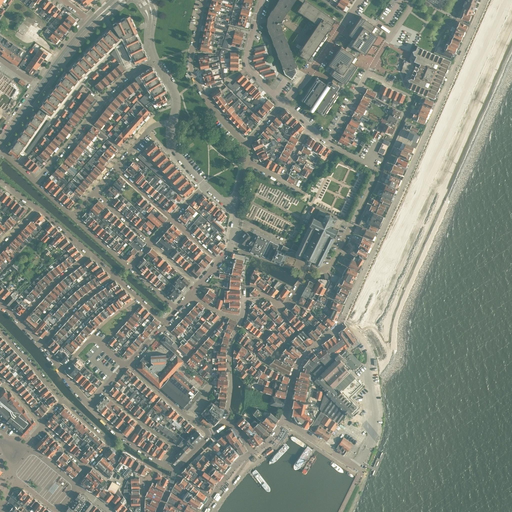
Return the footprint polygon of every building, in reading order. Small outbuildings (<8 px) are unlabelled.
[(43,0),(37,9),(35,11),(37,12),(39,10),(41,8),(41,7),(42,6),(45,8),(51,1),(48,0),(43,0)] [(267,24),(266,24),(283,68),(282,68),(284,73),(291,77),(294,73),(296,70),(294,66),(296,65),(296,64),(295,61),(294,61),(291,51),(290,49),(286,39),(285,37),(285,36),(281,27),(281,26),(281,24),(280,24),(280,23),(281,23),(283,23),(283,21),(280,21),(280,20),(281,19),(283,18),(282,17),(285,13),(288,9),(289,8),(290,7),(290,6),(292,2),(293,2),(293,1),(293,0),(277,0),(267,16),(267,17),(268,17),(267,24)] [(301,0),(302,1),(296,9),(317,23),(316,24),(308,35),(301,46),(300,48),(301,49),(299,53),(309,60),(326,34),(325,33),(328,29),(330,26),(331,23),(335,19),(307,0),(301,0)] [(333,0),(337,2),(335,5),(342,10),(345,5),(339,0),(338,0),(333,0)] [(466,0),(464,6),(465,6),(472,9),(473,6),(474,6),(475,4),(474,4),(466,0)] [(51,1),(45,8),(50,12),(55,5),(51,1)] [(210,1),(208,7),(218,9),(219,7),(220,6),(230,9),(231,7),(220,4),(210,1)] [(47,16),(45,18),(47,20),(49,18),(51,15),(52,14),(55,16),(60,9),(55,5),(50,12),(47,16)] [(465,6),(460,17),(467,20),(472,9),(465,6)] [(208,7),(207,13),(215,15),(215,14),(217,15),(218,9),(208,7)] [(60,11),(58,13),(61,16),(65,19),(71,25),(75,20),(68,14),(67,12),(64,15),(60,11)] [(207,13),(206,19),(214,21),(216,21),(227,24),(228,21),(217,18),(216,18),(217,15),(215,15),(207,13)] [(8,150),(8,151),(22,160),(28,153),(33,145),(39,137),(44,129),(50,121),(53,117),(80,82),(116,47),(115,45),(118,44),(121,43),(130,62),(131,64),(147,57),(135,32),(137,31),(129,14),(116,23),(115,23),(111,27),(69,68),(69,69),(68,69),(66,72),(65,72),(63,75),(63,76),(60,79),(60,80),(58,82),(57,83),(56,85),(55,85),(53,88),(53,89),(52,89),(50,92),(49,93),(47,96),(46,97),(44,100),(43,102),(42,102),(40,105),(39,106),(38,108),(8,150)] [(340,45),(324,69),(333,76),(331,79),(330,79),(330,80),(335,84),(336,83),(339,79),(344,83),(356,64),(352,62),(359,52),(357,52),(359,50),(364,53),(377,33),(381,29),(374,24),(360,15),(351,29),(348,33),(352,36),(344,47),(340,45)] [(232,17),(231,19),(235,21),(236,21),(235,25),(243,27),(244,26),(246,20),(238,18),(232,17)] [(54,18),(51,21),(53,23),(54,22),(58,25),(56,28),(63,33),(67,29),(61,24),(60,23),(56,19),(54,18)] [(65,19),(61,24),(67,29),(71,25),(65,19)] [(206,19),(204,25),(212,27),(215,27),(225,29),(226,27),(216,24),(216,21),(214,21),(206,19)] [(457,20),(455,22),(457,23),(456,26),(464,30),(467,24),(465,24),(458,21),(457,20)] [(50,22),(48,25),(51,28),(52,27),(54,30),(52,32),(59,38),(63,33),(56,28),(50,22)] [(204,25),(203,30),(211,32),(213,33),(223,35),(224,32),(214,30),(215,27),(212,27),(204,25)] [(228,25),(225,35),(227,35),(241,39),(243,31),(240,31),(240,28),(228,25)] [(452,25),(450,29),(454,31),(461,35),(464,30),(456,26),(452,25)] [(47,27),(43,31),(45,32),(46,31),(50,34),(48,37),(55,43),(59,38),(52,32),(48,28),(47,27)] [(203,30),(202,36),(210,38),(213,39),(214,36),(212,36),(213,33),(211,32),(203,30)] [(449,34),(448,36),(459,41),(461,35),(454,31),(452,35),(449,34)] [(225,35),(221,46),(227,47),(228,44),(226,44),(228,38),(230,39),(230,38),(232,38),(232,39),(231,44),(239,46),(239,45),(240,45),(241,43),(241,42),(240,42),(241,39),(227,35),(225,35)] [(202,36),(201,42),(208,44),(209,44),(212,44),(213,39),(210,38),(202,36)] [(447,40),(446,42),(447,43),(455,46),(456,47),(459,41),(448,36),(447,40)] [(201,42),(199,48),(207,50),(211,51),(212,48),(208,47),(208,44),(201,42)] [(5,47),(1,54),(6,58),(15,45),(12,43),(10,46),(7,46),(6,46),(5,47)] [(445,48),(444,49),(452,52),(453,52),(455,46),(447,43),(445,48)] [(255,49),(253,49),(254,53),(261,51),(265,51),(263,44),(254,47),(255,49)] [(15,45),(6,58),(11,61),(16,54),(15,54),(16,53),(15,52),(15,50),(17,46),(15,45)] [(404,62),(400,70),(410,74),(405,85),(406,86),(417,90),(433,98),(450,60),(434,53),(433,52),(430,51),(416,45),(415,49),(412,50),(413,53),(411,56),(408,57),(409,60),(409,62),(405,60),(404,62)] [(441,46),(439,49),(443,51),(442,54),(450,57),(452,52),(444,49),(445,48),(441,46)] [(40,47),(36,52),(44,58),(48,52),(40,47)] [(16,54),(11,61),(16,65),(21,57),(19,53),(22,49),(20,48),(16,53),(15,54),(16,54)] [(114,48),(110,52),(113,55),(115,58),(118,61),(120,61),(114,48)] [(221,48),(219,53),(219,57),(220,57),(223,57),(223,52),(227,53),(227,49),(221,48)] [(253,56),(252,56),(253,60),(255,60),(255,61),(262,59),(261,58),(263,57),(262,54),(261,51),(254,53),(252,53),(253,56)] [(36,52),(32,57),(40,63),(44,58),(36,52)] [(197,54),(197,59),(198,59),(199,61),(208,60),(218,58),(217,55),(208,57),(208,53),(202,54),(201,53),(197,54)] [(32,57),(29,63),(36,68),(40,63),(32,57)] [(21,61),(19,64),(21,65),(23,62),(26,65),(26,66),(25,68),(29,71),(29,72),(32,75),(33,75),(35,72),(35,71),(36,68),(29,63),(25,60),(22,58),(21,61)] [(255,62),(253,62),(255,66),(256,66),(256,68),(258,68),(265,66),(265,65),(265,63),(264,59),(262,60),(262,59),(255,61),(255,62)] [(117,65),(114,67),(119,73),(124,69),(119,63),(118,61),(116,63),(117,65)] [(201,73),(200,73),(202,77),(203,76),(203,78),(213,75),(211,70),(214,70),(213,69),(220,67),(219,63),(215,65),(212,66),(208,66),(204,68),(205,71),(201,72),(201,73)] [(265,66),(258,68),(259,71),(261,71),(261,73),(263,72),(270,71),(270,70),(270,68),(269,64),(268,64),(265,65),(265,66)] [(151,66),(139,73),(142,78),(144,77),(144,78),(143,79),(146,84),(147,83),(148,84),(147,85),(150,90),(151,89),(152,91),(153,92),(152,93),(154,98),(155,98),(163,93),(166,91),(166,90),(164,87),(163,86),(162,87),(161,85),(160,84),(161,83),(161,82),(160,79),(159,79),(159,78),(157,79),(157,78),(158,77),(157,76),(157,75),(156,73),(155,73),(155,72),(154,73),(153,71),(154,71),(153,70),(154,69),(152,67),(151,66)] [(114,67),(109,72),(114,77),(119,73),(114,67)] [(270,71),(263,72),(264,76),(266,76),(266,78),(275,75),(274,69),(273,69),(270,70),(270,71)] [(236,79),(231,84),(234,86),(244,76),(240,71),(235,77),(236,79)] [(109,72),(104,76),(109,81),(114,77),(109,72)] [(204,80),(203,80),(204,84),(205,84),(209,83),(210,86),(222,82),(222,78),(217,80),(217,79),(214,80),(213,75),(203,78),(204,80)] [(104,76),(99,80),(104,86),(109,81),(104,76)] [(244,76),(234,86),(235,88),(236,88),(241,83),(243,85),(248,80),(244,76)] [(304,98),(303,100),(311,105),(309,108),(309,109),(310,110),(311,111),(312,111),(313,110),(314,108),(322,113),(324,111),(325,111),(329,105),(328,104),(331,100),(332,101),(337,94),(336,93),(337,91),(338,90),(338,91),(339,90),(340,88),(341,87),(335,84),(330,80),(328,81),(326,83),(318,78),(316,80),(315,79),(310,86),(312,87),(309,91),(308,90),(303,97),(304,98)] [(135,79),(129,83),(134,90),(139,85),(135,79)] [(99,80),(94,84),(99,90),(104,86),(99,80)] [(248,80),(243,85),(247,89),(252,84),(248,80)] [(11,81),(0,96),(0,119),(22,89),(11,81)] [(129,83),(124,87),(129,94),(134,90),(129,83)] [(242,94),(244,96),(246,94),(249,91),(250,93),(251,93),(256,88),(252,84),(247,89),(242,94)] [(382,84),(379,92),(382,93),(381,96),(383,97),(388,86),(382,84)] [(212,91),(210,93),(214,98),(220,93),(222,92),(222,91),(225,89),(225,90),(228,88),(225,85),(223,87),(221,89),(219,86),(216,89),(215,87),(210,90),(212,91)] [(388,86),(383,97),(385,98),(387,95),(390,96),(393,89),(388,86)] [(124,87),(119,92),(125,98),(127,96),(128,98),(129,97),(131,96),(129,94),(124,87)] [(250,93),(248,95),(250,98),(253,95),(255,97),(260,92),(260,91),(258,89),(256,88),(251,93),(250,93)] [(363,93),(372,98),(375,93),(366,88),(365,88),(364,90),(365,91),(363,93)] [(393,89),(390,96),(393,98),(392,101),(394,102),(399,91),(393,89)] [(399,91),(394,102),(396,103),(398,100),(401,101),(405,94),(399,91)] [(119,92),(114,97),(120,102),(124,98),(125,98),(119,92)] [(220,93),(214,98),(215,99),(214,100),(216,102),(217,102),(223,97),(224,97),(222,95),(224,94),(222,92),(220,93)] [(88,93),(84,98),(91,103),(94,98),(88,93)] [(144,93),(139,99),(144,104),(151,100),(144,93)] [(151,100),(144,104),(147,106),(155,101),(157,105),(160,103),(162,103),(165,101),(166,100),(166,99),(163,93),(155,98),(154,98),(153,98),(151,100)] [(361,95),(360,98),(360,99),(367,103),(369,99),(372,101),(373,98),(363,93),(363,94),(362,95),(361,95)] [(217,102),(217,103),(218,105),(219,105),(220,106),(226,102),(227,101),(230,98),(232,97),(230,95),(226,98),(225,96),(224,97),(223,97),(217,102)] [(420,95),(418,102),(420,103),(429,107),(430,107),(433,101),(424,97),(420,95)] [(114,97),(110,102),(116,107),(120,102),(114,97)] [(84,98),(81,102),(87,108),(91,103),(84,98)] [(229,105),(223,110),(224,112),(226,115),(227,114),(234,108),(232,106),(237,101),(239,99),(238,98),(231,104),(229,105)] [(267,98),(262,103),(263,103),(268,108),(273,104),(267,98)] [(360,99),(357,104),(365,108),(367,110),(369,107),(365,105),(367,103),(360,99)] [(81,102),(77,107),(83,112),(85,110),(87,108),(81,102)] [(110,102),(105,107),(112,112),(116,107),(110,102)] [(226,102),(220,106),(221,108),(221,109),(222,110),(223,110),(229,105),(226,102)] [(255,108),(255,109),(255,110),(256,111),(255,112),(261,117),(268,108),(263,103),(262,105),(259,107),(258,106),(257,106),(256,107),(255,108)] [(418,108),(427,112),(429,107),(420,103),(418,108)] [(357,104),(354,110),(368,117),(368,116),(368,115),(367,115),(366,115),(362,113),(363,112),(364,109),(365,108),(357,104)] [(132,105),(130,108),(143,119),(145,117),(147,115),(147,114),(149,111),(143,106),(140,109),(138,110),(132,105)] [(234,108),(227,114),(228,116),(228,117),(229,118),(230,118),(236,113),(234,111),(235,110),(238,107),(236,105),(234,108)] [(389,108),(388,110),(391,111),(391,112),(393,112),(392,114),(398,117),(399,114),(398,114),(400,110),(392,106),(391,108),(389,108)] [(77,107),(73,112),(80,117),(83,112),(77,107)] [(105,107),(102,112),(108,117),(112,112),(105,107)] [(247,107),(245,109),(249,112),(249,114),(248,115),(256,122),(259,118),(252,111),(247,107)] [(284,107),(278,114),(280,116),(279,118),(280,119),(281,120),(283,118),(289,112),(284,107)] [(417,107),(414,113),(425,118),(427,112),(418,108),(417,107)] [(130,108),(128,109),(131,111),(130,111),(135,115),(133,118),(139,123),(143,119),(130,108)] [(71,110),(67,115),(70,117),(76,122),(80,117),(73,112),(71,110)] [(236,113),(230,118),(234,122),(244,111),(243,110),(239,113),(237,112),(236,113)] [(354,110),(351,115),(356,118),(360,120),(362,121),(364,118),(367,120),(368,117),(354,110)] [(244,111),(234,122),(235,124),(235,125),(236,126),(237,126),(243,120),(241,118),(246,113),(244,111)] [(98,117),(97,117),(104,122),(105,121),(108,117),(102,112),(98,117)] [(289,112),(283,118),(285,121),(283,123),(285,125),(293,116),(289,112)] [(411,117),(420,121),(423,122),(425,118),(414,113),(413,112),(411,116),(411,117)] [(384,116),(383,118),(386,119),(394,123),(396,119),(394,118),(395,116),(389,113),(387,118),(384,116)] [(243,120),(237,126),(241,130),(247,124),(249,121),(251,119),(247,116),(246,117),(248,119),(245,123),(243,120)] [(273,119),(272,120),(274,122),(278,125),(280,126),(283,123),(281,122),(279,120),(276,116),(273,119)] [(70,117),(66,121),(72,127),(76,122),(70,117)] [(97,117),(94,123),(99,127),(104,122),(97,117)] [(285,129),(284,130),(287,132),(287,131),(287,129),(287,127),(288,127),(290,124),(292,126),(298,120),(294,117),(288,122),(285,125),(285,129)] [(351,117),(347,122),(352,125),(356,127),(360,128),(361,128),(362,127),(362,126),(362,125),(358,123),(360,120),(356,118),(355,119),(351,117)] [(133,118),(129,122),(135,128),(139,123),(133,118)] [(125,119),(123,121),(127,124),(127,125),(125,127),(131,132),(135,128),(129,122),(125,119)] [(383,125),(381,129),(383,130),(383,131),(385,133),(386,132),(387,132),(387,131),(391,133),(393,128),(394,126),(391,124),(392,123),(386,120),(385,121),(383,125)] [(66,121),(62,126),(69,131),(71,128),(72,127),(66,121)] [(247,124),(241,130),(243,131),(242,132),(244,133),(245,133),(250,128),(248,126),(251,123),(249,121),(247,124)] [(272,121),(268,124),(274,130),(275,131),(276,129),(275,128),(277,126),(272,121)] [(293,127),(289,131),(291,133),(296,136),(298,137),(300,133),(299,132),(302,130),(301,129),(304,126),(298,121),(293,127)] [(405,121),(404,123),(406,124),(405,126),(409,128),(417,132),(418,128),(418,127),(411,124),(411,123),(405,121)] [(347,123),(344,128),(352,133),(354,129),(356,131),(360,133),(361,130),(356,127),(352,125),(352,126),(347,123)] [(92,125),(88,129),(95,135),(97,132),(104,139),(106,136),(104,134),(99,130),(92,125)] [(115,125),(112,128),(118,133),(117,135),(118,135),(114,139),(120,145),(127,136),(121,131),(117,127),(115,125)] [(267,125),(264,129),(269,134),(271,133),(276,138),(278,136),(276,133),(273,131),(267,125)] [(62,126),(59,131),(65,136),(69,131),(62,126)] [(125,127),(121,131),(127,136),(131,132),(125,127)] [(342,131),(341,133),(353,140),(356,135),(344,128),(343,130),(343,129),(342,131)] [(88,129),(84,134),(91,139),(95,135),(88,129)] [(409,130),(406,137),(413,140),(415,141),(418,134),(416,134),(409,130)] [(58,131),(55,135),(61,141),(61,140),(65,136),(59,131),(58,131)] [(84,134),(81,139),(87,144),(91,139),(84,134)] [(289,136),(288,139),(295,143),(297,138),(295,137),(290,134),(289,136)] [(307,138),(305,142),(308,144),(307,147),(310,149),(312,146),(315,139),(314,138),(308,134),(306,138),(307,138)] [(341,134),(338,139),(346,144),(348,141),(354,144),(355,142),(355,141),(341,134)] [(55,135),(51,140),(57,145),(61,141),(55,135)] [(280,138),(279,140),(282,141),(283,141),(286,143),(284,145),(291,149),(294,144),(287,140),(288,139),(282,136),(280,138)] [(255,141),(251,143),(254,149),(266,143),(263,138),(261,139),(260,138),(260,139),(259,137),(258,138),(257,138),(256,139),(254,140),(255,141)] [(81,139),(77,143),(84,149),(86,150),(91,154),(92,152),(90,151),(88,149),(88,148),(85,146),(87,144),(81,139)] [(107,139),(105,141),(109,145),(107,147),(113,152),(117,148),(111,143),(107,140),(107,139)] [(272,142),(268,143),(270,148),(277,144),(278,142),(274,139),(273,139),(275,143),(273,144),(272,142)] [(51,140),(47,144),(53,150),(57,145),(51,140)] [(149,143),(144,148),(144,149),(154,160),(164,151),(160,148),(161,148),(160,146),(158,145),(157,143),(153,140),(152,141),(151,141),(149,142),(149,143)] [(317,152),(312,160),(315,162),(320,156),(321,153),(326,146),(320,142),(319,143),(317,141),(313,147),(312,149),(317,152)] [(404,142),(401,148),(410,152),(413,146),(410,145),(405,142),(404,142)] [(45,146),(43,149),(49,154),(53,150),(47,144),(45,143),(43,144),(45,146)] [(75,146),(74,148),(80,153),(82,150),(85,152),(88,154),(89,156),(91,154),(86,150),(84,149),(77,143),(75,146)] [(103,143),(101,145),(105,149),(104,151),(109,156),(113,152),(107,147),(103,143)] [(270,148),(257,154),(258,156),(258,157),(259,159),(260,159),(260,160),(268,156),(266,153),(270,151),(272,154),(272,153),(275,148),(277,145),(277,144),(270,148)] [(262,146),(255,150),(257,154),(266,149),(264,145),(262,146)] [(301,153),(300,155),(305,158),(306,156),(308,154),(310,149),(306,147),(303,145),(301,150),(305,152),(304,155),(301,153)] [(380,145),(377,151),(383,153),(386,148),(380,145)] [(284,146),(281,151),(288,154),(291,150),(284,146)] [(321,153),(320,156),(324,158),(326,156),(327,157),(332,150),(330,149),(326,146),(322,152),(321,153)] [(99,147),(98,149),(102,153),(100,155),(106,160),(109,156),(104,151),(99,147)] [(74,148),(70,153),(76,158),(77,158),(81,154),(80,153),(74,148)] [(43,149),(39,153),(45,159),(49,154),(43,149)] [(401,149),(398,155),(407,159),(409,154),(407,153),(408,152),(407,152),(401,149)] [(95,151),(92,155),(94,157),(96,155),(98,157),(96,159),(102,164),(106,160),(100,155),(99,153),(96,151),(95,151)] [(164,151),(154,160),(164,172),(174,163),(171,159),(170,158),(168,156),(167,155),(164,151)] [(281,152),(278,156),(280,157),(285,160),(288,155),(281,152)] [(70,153),(66,157),(72,162),(74,160),(76,161),(78,160),(77,159),(77,158),(76,158),(70,153)] [(139,153),(137,155),(161,177),(164,175),(139,153)] [(263,162),(263,163),(263,164),(268,167),(271,160),(272,159),(273,159),(275,155),(272,153),(272,154),(269,155),(270,156),(269,159),(267,157),(264,162),(264,161),(263,162)] [(92,155),(88,159),(89,159),(90,161),(92,159),(97,163),(95,165),(101,171),(105,166),(102,164),(96,159),(94,157),(92,155)] [(294,162),(293,164),(300,168),(300,167),(302,163),(303,162),(305,159),(305,158),(300,155),(298,155),(296,159),(299,161),(298,164),(294,162)] [(27,156),(22,161),(26,165),(31,159),(27,156)] [(272,160),(268,167),(273,170),(277,163),(278,160),(280,157),(278,156),(277,156),(276,159),(274,161),(272,160)] [(397,156),(394,163),(399,165),(400,164),(404,166),(406,160),(397,156)] [(66,157),(62,162),(68,167),(70,169),(72,171),(74,169),(72,167),(70,165),(72,162),(66,157)] [(31,159),(26,165),(30,168),(35,162),(31,159)] [(88,159),(87,161),(92,166),(90,167),(92,169),(91,169),(97,175),(101,171),(95,165),(89,159),(88,159)] [(302,168),(300,173),(300,174),(302,175),(303,175),(307,177),(309,172),(312,167),(309,165),(310,163),(306,160),(305,163),(303,162),(302,163),(300,167),(302,168)] [(132,161),(128,166),(137,174),(138,173),(139,171),(138,170),(140,168),(138,166),(132,161)] [(35,162),(30,168),(34,171),(39,166),(35,162)] [(62,162),(58,166),(64,172),(66,170),(67,170),(73,174),(74,173),(72,171),(70,169),(68,167),(62,162)] [(85,163),(83,165),(89,170),(87,173),(88,173),(93,179),(97,175),(91,169),(92,169),(90,167),(85,163)] [(174,163),(164,172),(175,183),(184,174),(181,171),(180,170),(179,168),(177,166),(177,167),(174,163)] [(278,163),(274,170),(279,173),(282,166),(278,163)] [(293,164),(289,173),(292,175),(295,177),(296,175),(297,172),(300,168),(293,164)] [(392,164),(390,170),(396,173),(397,172),(401,173),(403,168),(392,164)] [(137,174),(133,178),(134,179),(138,183),(143,177),(145,175),(142,173),(142,172),(147,167),(145,165),(139,171),(138,173),(137,174)] [(127,166),(123,170),(129,175),(133,178),(137,174),(128,166),(127,166)] [(57,167),(53,172),(60,178),(61,179),(65,183),(67,181),(62,176),(64,173),(57,167)] [(81,168),(79,169),(86,175),(84,177),(84,178),(90,183),(93,179),(88,173),(81,168)] [(383,171),(381,175),(388,178),(386,182),(396,186),(397,184),(398,183),(397,183),(397,182),(398,181),(399,179),(399,178),(383,171)] [(77,172),(76,174),(82,180),(80,181),(80,182),(86,187),(90,183),(84,178),(84,177),(77,172)] [(45,181),(42,183),(47,187),(52,181),(53,179),(56,176),(52,173),(49,176),(47,178),(46,178),(44,180),(45,181)] [(287,175),(286,178),(287,178),(286,179),(293,183),(295,184),(298,178),(296,177),(295,177),(292,175),(289,173),(288,174),(289,174),(288,176),(287,175)] [(147,182),(143,187),(143,188),(147,192),(152,187),(156,183),(156,182),(157,181),(157,180),(159,178),(157,176),(155,174),(153,175),(156,178),(154,180),(150,185),(148,183),(147,182)] [(184,174),(175,183),(185,195),(191,190),(192,190),(193,189),(193,188),(195,186),(191,182),(192,182),(190,181),(189,179),(188,178),(184,174)] [(119,175),(115,179),(121,185),(124,188),(128,183),(125,181),(119,175)] [(74,176),(72,178),(79,183),(77,186),(83,191),(86,187),(80,182),(80,181),(76,177),(74,176)] [(143,177),(138,183),(142,186),(142,187),(143,187),(147,182),(148,181),(151,178),(149,176),(146,179),(143,177)] [(52,181),(47,187),(51,191),(57,184),(61,180),(59,179),(56,182),(53,179),(52,181)] [(68,182),(66,184),(69,186),(70,184),(75,188),(73,190),(79,195),(83,191),(77,186),(70,180),(68,182)] [(115,180),(111,184),(117,190),(119,188),(122,190),(123,189),(124,188),(115,180)] [(152,187),(147,192),(152,195),(156,190),(157,190),(163,183),(164,182),(162,180),(160,182),(160,183),(154,189),(152,187)] [(57,184),(51,191),(55,194),(65,184),(63,182),(60,186),(57,184)] [(382,182),(380,188),(394,194),(396,188),(382,182)] [(108,187),(105,190),(108,193),(112,196),(115,198),(117,196),(119,193),(117,191),(110,185),(108,188),(108,187)] [(62,189),(56,196),(60,199),(66,192),(67,192),(70,189),(68,187),(65,191),(62,189)] [(156,190),(152,195),(156,199),(161,194),(161,193),(162,193),(164,190),(162,188),(159,192),(157,190),(156,190)] [(380,188),(377,193),(391,199),(394,194),(380,188)] [(161,194),(156,199),(160,203),(166,196),(170,191),(169,190),(169,191),(168,190),(164,195),(162,193),(161,193),(161,194)] [(66,192),(60,199),(63,201),(65,203),(74,192),(72,191),(69,194),(67,192),(66,192)] [(0,197),(0,206),(1,205),(0,204),(0,202),(1,201),(3,203),(4,202),(9,195),(4,192),(0,197)] [(74,192),(65,203),(69,207),(74,201),(72,199),(75,196),(77,198),(78,196),(74,192)] [(170,200),(164,207),(169,211),(172,208),(176,204),(176,203),(175,203),(173,201),(175,199),(176,198),(178,200),(181,197),(176,193),(173,196),(173,197),(171,199),(170,200)] [(166,196),(160,203),(164,207),(170,200),(171,199),(173,197),(173,196),(171,194),(168,198),(166,196)] [(194,199),(190,203),(197,209),(206,198),(202,194),(199,198),(198,197),(196,199),(197,200),(200,203),(198,205),(195,202),(196,202),(194,199)] [(5,204),(2,209),(4,210),(5,209),(8,205),(13,198),(9,195),(4,202),(3,203),(5,204)] [(116,197),(111,202),(115,206),(123,197),(121,195),(118,198),(116,197)] [(136,204),(135,205),(137,207),(138,206),(138,205),(139,204),(140,204),(145,198),(141,195),(136,200),(138,203),(137,204),(136,204)] [(381,196),(379,199),(382,200),(381,202),(386,204),(389,205),(391,200),(381,196)] [(123,197),(115,206),(120,210),(126,203),(123,200),(125,198),(123,197)] [(371,200),(370,202),(372,203),(376,205),(377,203),(378,201),(371,197),(370,199),(371,199),(371,200)] [(13,198),(8,205),(13,208),(17,202),(16,201),(16,200),(14,198),(14,199),(13,198)] [(138,205),(138,206),(140,207),(138,209),(141,211),(142,209),(144,208),(149,202),(145,198),(140,204),(139,204),(138,205)] [(206,198),(197,209),(201,213),(211,201),(206,198)] [(98,199),(94,203),(100,209),(101,209),(104,205),(98,199)] [(126,203),(120,210),(124,213),(129,208),(126,205),(127,204),(129,206),(131,203),(128,200),(126,203)] [(211,201),(201,213),(203,214),(205,212),(208,209),(210,211),(215,205),(211,201)] [(378,201),(377,203),(378,204),(377,206),(383,209),(386,204),(381,202),(378,201)] [(14,213),(11,216),(12,218),(15,215),(22,205),(17,202),(13,208),(11,210),(13,212),(14,213)] [(149,202),(144,208),(148,211),(149,210),(153,206),(149,202)] [(94,203),(90,208),(96,214),(100,209),(94,203)] [(185,209),(183,211),(191,219),(193,216),(191,214),(195,210),(188,204),(184,208),(185,209)] [(15,215),(12,218),(16,221),(18,219),(17,217),(18,216),(20,217),(27,209),(22,205),(15,215)] [(100,209),(96,214),(97,214),(99,212),(101,213),(107,207),(104,205),(101,209),(100,209)] [(210,211),(206,217),(207,219),(209,217),(212,213),(214,215),(215,215),(220,209),(215,205),(210,211)] [(129,208),(124,213),(127,216),(128,217),(135,209),(136,208),(133,206),(130,209),(129,208)] [(103,216),(101,218),(103,220),(111,211),(107,207),(101,213),(103,215),(103,216)] [(82,216),(81,218),(85,222),(91,216),(94,213),(89,209),(86,212),(85,211),(81,215),(82,216)] [(135,209),(128,217),(132,221),(134,218),(136,216),(138,214),(140,211),(138,210),(137,211),(135,209)] [(211,219),(210,221),(217,227),(220,224),(215,220),(216,217),(221,221),(226,215),(224,213),(224,212),(220,209),(215,215),(211,219)] [(292,242),(290,247),(295,250),(295,251),(295,252),(295,255),(298,256),(300,255),(301,254),(306,256),(304,260),(308,262),(309,258),(315,261),(314,262),(315,264),(317,265),(320,264),(320,262),(321,263),(322,262),(321,262),(323,258),(324,258),(323,257),(325,253),(326,254),(326,252),(327,253),(328,250),(328,249),(327,248),(329,245),(330,245),(330,244),(331,240),(332,241),(333,239),(334,237),(335,235),(334,235),(337,228),(338,228),(338,227),(337,227),(341,219),(337,218),(337,217),(332,215),(332,216),(329,213),(325,213),(326,212),(319,209),(316,214),(316,215),(315,214),(314,216),(313,216),(309,224),(308,223),(308,224),(307,223),(307,224),(306,226),(306,227),(306,228),(301,238),(301,237),(299,239),(300,239),(299,241),(298,241),(296,242),(296,244),(292,242)] [(369,214),(368,216),(379,221),(382,215),(381,215),(375,212),(374,212),(370,210),(369,214)] [(111,211),(103,220),(107,224),(109,221),(110,220),(115,215),(111,211)] [(150,211),(146,216),(158,227),(162,222),(156,216),(154,215),(150,211)] [(180,213),(176,217),(183,223),(187,219),(189,221),(191,219),(183,211),(181,214),(180,213)] [(32,218),(30,221),(33,223),(35,220),(37,222),(43,216),(38,212),(32,218)] [(134,218),(132,221),(136,224),(142,217),(144,215),(142,214),(140,212),(138,215),(134,218)] [(157,214),(156,213),(154,215),(156,216),(162,222),(166,217),(160,212),(157,214)] [(3,213),(2,214),(6,219),(12,225),(13,223),(15,222),(15,221),(16,221),(12,218),(11,216),(10,215),(8,217),(3,213)] [(111,223),(109,225),(111,227),(114,224),(115,223),(115,222),(119,218),(117,216),(115,215),(110,220),(109,221),(111,223)] [(91,216),(86,222),(90,226),(98,217),(97,216),(94,219),(91,216)] [(367,218),(366,221),(369,222),(368,224),(372,225),(377,227),(377,226),(379,221),(368,216),(367,218)] [(0,221),(5,226),(8,228),(9,227),(10,228),(12,225),(11,225),(12,225),(6,219),(3,221),(3,220),(0,217),(0,221)] [(98,217),(90,226),(94,230),(99,224),(97,222),(100,219),(98,217)] [(142,217),(136,224),(141,229),(141,228),(145,231),(147,228),(149,229),(154,224),(147,219),(146,221),(142,217)] [(114,226),(112,228),(115,231),(118,228),(123,222),(119,218),(115,222),(115,223),(117,225),(115,227),(114,226)] [(361,218),(359,223),(367,227),(375,231),(377,227),(377,226),(377,227),(372,225),(368,224),(369,222),(366,221),(361,218)] [(30,221),(26,225),(35,233),(37,231),(37,230),(34,227),(36,226),(36,225),(33,223),(30,221)] [(100,224),(94,230),(99,234),(104,228),(101,226),(104,223),(102,221),(100,224)] [(47,230),(39,238),(41,240),(50,231),(50,230),(54,226),(50,222),(45,228),(47,230)] [(120,230),(117,233),(119,235),(127,226),(123,222),(118,228),(120,230)] [(172,223),(168,227),(176,235),(180,239),(182,236),(178,233),(180,230),(172,223)] [(196,223),(190,230),(195,234),(202,226),(202,225),(203,225),(201,223),(200,224),(198,226),(196,224),(196,223)] [(26,225),(23,229),(28,234),(30,231),(34,234),(35,233),(26,225)] [(104,228),(99,234),(102,237),(108,232),(107,231),(110,228),(106,225),(104,228)] [(202,226),(195,234),(199,237),(206,230),(204,228),(205,227),(202,225),(202,226)] [(41,240),(40,241),(42,243),(48,236),(51,234),(53,236),(59,230),(55,226),(50,231),(41,240)] [(127,226),(119,235),(121,237),(124,234),(126,236),(131,230),(127,226)] [(361,229),(359,233),(363,234),(372,239),(374,234),(375,234),(376,232),(366,228),(362,226),(361,229)] [(168,228),(164,231),(172,239),(174,237),(179,240),(180,239),(176,235),(168,228)] [(206,230),(199,237),(203,241),(208,236),(207,236),(205,234),(208,230),(207,228),(206,230)] [(208,236),(203,241),(207,245),(209,242),(209,243),(212,240),(214,238),(213,238),(214,238),(212,236),(217,229),(215,228),(213,230),(208,236)] [(23,229),(19,233),(24,238),(25,238),(26,236),(28,236),(30,238),(31,237),(32,237),(28,234),(23,229)] [(108,232),(102,237),(107,241),(112,235),(114,232),(112,230),(110,233),(109,233),(108,232)] [(126,236),(124,239),(125,240),(128,238),(130,240),(131,239),(136,234),(131,230),(126,236)] [(241,236),(238,239),(244,244),(247,241),(248,241),(251,237),(252,237),(251,236),(246,231),(245,231),(244,230),(240,235),(241,236)] [(44,247),(42,250),(43,250),(44,251),(47,254),(49,252),(55,246),(58,242),(64,236),(60,231),(53,238),(50,241),(45,246),(44,247)] [(164,231),(161,235),(161,236),(169,243),(170,244),(175,248),(177,245),(176,244),(175,244),(171,241),(172,239),(164,231)] [(19,233),(15,237),(21,242),(23,239),(24,240),(26,242),(28,241),(25,238),(24,238),(19,233)] [(244,246),(243,247),(244,248),(247,249),(247,250),(250,251),(259,256),(260,255),(260,254),(262,254),(269,239),(267,239),(267,238),(255,233),(253,238),(251,237),(248,241),(247,241),(244,244),(245,245),(244,246)] [(107,241),(106,241),(111,245),(116,239),(119,236),(117,234),(114,238),(112,235),(107,241)] [(130,240),(128,242),(129,243),(133,247),(137,250),(138,249),(141,246),(145,241),(137,235),(136,234),(131,239),(130,240)] [(186,235),(180,241),(183,243),(180,246),(182,248),(190,239),(186,235)] [(360,235),(358,240),(368,246),(369,245),(370,245),(370,243),(370,242),(371,240),(362,236),(360,235)] [(58,242),(55,246),(56,248),(59,245),(62,248),(69,242),(66,237),(65,238),(64,236),(58,242)] [(161,236),(156,241),(159,244),(162,247),(165,250),(168,247),(172,251),(175,248),(170,244),(169,243),(161,236)] [(15,237),(11,241),(17,246),(19,243),(22,246),(24,245),(21,242),(15,237)] [(214,238),(212,240),(221,248),(221,249),(225,245),(223,243),(220,240),(218,242),(214,238)] [(116,239),(111,245),(115,248),(120,243),(117,240),(116,239)] [(190,239),(182,248),(184,250),(186,248),(185,247),(187,246),(189,248),(194,243),(190,239)] [(262,254),(261,254),(281,264),(284,259),(283,258),(285,253),(285,252),(284,252),(285,250),(288,251),(292,250),(295,251),(295,250),(290,247),(282,244),(280,250),(278,249),(278,248),(276,247),(278,244),(269,239),(262,254)] [(120,243),(115,248),(119,252),(124,246),(122,245),(125,242),(123,240),(122,241),(120,243)] [(211,244),(209,247),(216,253),(221,248),(212,240),(209,243),(211,244)] [(358,240),(356,244),(357,245),(366,251),(367,249),(368,249),(369,247),(368,246),(358,240)] [(11,241),(8,245),(13,250),(16,247),(16,248),(19,250),(20,249),(17,246),(11,241)] [(71,242),(62,249),(63,251),(66,248),(69,251),(75,246),(71,242)] [(189,248),(186,251),(188,253),(191,250),(194,252),(198,246),(195,244),(194,243),(189,248)] [(8,245),(4,249),(9,254),(13,257),(14,255),(11,252),(13,250),(8,245)] [(169,254),(173,258),(179,251),(177,249),(179,247),(177,245),(175,248),(172,251),(169,254)] [(70,253),(67,256),(69,258),(72,255),(78,250),(75,246),(69,251),(68,251),(70,253)] [(194,252),(190,255),(194,259),(195,258),(197,256),(199,255),(203,250),(201,248),(200,248),(199,246),(198,246),(194,252)] [(122,251),(120,253),(124,257),(128,260),(134,253),(137,250),(133,247),(126,255),(122,251)] [(148,251),(147,252),(153,257),(152,259),(154,261),(159,256),(157,254),(157,253),(151,247),(150,248),(149,248),(148,250),(148,251)] [(351,249),(349,252),(355,255),(357,252),(360,248),(358,247),(357,248),(355,247),(353,249),(352,248),(351,249)] [(179,251),(173,258),(177,261),(182,256),(183,256),(186,252),(181,248),(179,251)] [(360,248),(357,252),(365,257),(367,252),(360,248)] [(4,249),(0,253),(6,258),(9,261),(11,259),(10,259),(8,257),(7,257),(7,256),(9,254),(4,249)] [(78,250),(72,255),(76,259),(82,255),(78,250)] [(203,250),(199,255),(207,263),(208,262),(212,258),(206,253),(203,250)] [(231,253),(230,255),(236,257),(234,263),(233,263),(232,267),(241,269),(242,265),(242,264),(242,263),(243,263),(242,263),(243,262),(242,262),(243,258),(244,254),(231,252),(231,253)] [(65,253),(63,254),(65,258),(63,259),(67,266),(68,266),(72,262),(69,258),(67,256),(65,253)] [(182,256),(177,261),(182,265),(187,260),(188,258),(190,256),(188,254),(184,258),(182,256)] [(159,256),(154,261),(159,265),(160,266),(165,261),(164,259),(160,255),(159,256)] [(199,255),(197,256),(199,258),(199,260),(198,262),(203,266),(204,267),(207,263),(199,255)] [(344,256),(342,259),(348,263),(348,264),(358,270),(364,258),(359,256),(358,258),(353,255),(350,259),(344,256)] [(59,263),(58,263),(63,269),(67,266),(63,259),(61,256),(59,257),(61,261),(59,263)] [(142,256),(136,264),(140,268),(147,260),(142,256)] [(86,264),(83,267),(84,270),(89,266),(88,265),(93,261),(89,257),(84,262),(86,264)] [(140,268),(138,269),(143,274),(148,268),(146,265),(148,262),(147,260),(140,268)] [(160,266),(159,267),(163,271),(164,270),(166,272),(172,266),(170,264),(166,260),(165,261),(160,266)] [(187,260),(182,265),(186,269),(192,262),(190,260),(189,261),(187,260)] [(193,267),(189,272),(195,277),(200,271),(199,271),(202,267),(194,260),(190,264),(193,267)] [(56,264),(54,266),(58,272),(63,269),(58,263),(59,263),(57,261),(55,263),(56,264)] [(91,268),(88,271),(89,273),(92,271),(99,265),(95,261),(94,262),(89,266),(91,268)] [(48,265),(46,267),(54,276),(58,272),(54,266),(53,266),(51,269),(48,265)] [(80,265),(76,268),(80,274),(85,271),(80,265)] [(148,268),(143,274),(147,277),(152,271),(150,270),(153,266),(151,265),(148,268)] [(346,265),(345,268),(347,269),(345,272),(354,276),(356,271),(347,266),(346,265)] [(93,273),(92,273),(95,276),(96,278),(97,277),(105,272),(104,271),(101,266),(100,267),(95,271),(93,273)] [(230,266),(228,272),(236,274),(240,275),(241,269),(232,267),(230,266)] [(46,268),(44,269),(47,272),(44,274),(50,280),(54,276),(46,267),(46,268)] [(76,268),(71,272),(78,281),(80,279),(83,278),(80,274),(76,268)] [(152,271),(147,277),(151,281),(157,275),(155,273),(157,270),(155,268),(152,271)] [(71,271),(67,275),(74,284),(78,281),(71,272),(71,271)] [(97,277),(96,278),(99,282),(100,282),(109,276),(106,271),(105,272),(97,277)] [(41,272),(37,276),(46,284),(50,280),(44,274),(42,276),(41,275),(43,273),(42,272),(41,272)] [(157,275),(151,281),(155,285),(163,276),(159,272),(157,275)] [(251,274),(250,276),(253,278),(251,281),(255,283),(260,276),(256,273),(254,272),(252,275),(251,274)] [(340,277),(341,278),(341,277),(351,282),(352,280),(353,277),(354,276),(345,272),(344,275),(342,274),(340,277)] [(89,274),(87,276),(94,285),(99,282),(96,278),(95,276),(92,278),(89,274)] [(178,276),(173,282),(180,289),(183,285),(184,284),(180,280),(181,279),(180,278),(182,275),(181,274),(178,276)] [(67,275),(62,278),(67,284),(70,282),(72,285),(74,284),(67,275)] [(37,276),(35,278),(36,278),(38,280),(36,282),(42,288),(46,284),(37,276)] [(88,280),(85,282),(89,288),(89,289),(90,289),(94,286),(94,285),(87,276),(85,277),(88,280)] [(163,276),(155,285),(160,288),(165,283),(167,279),(163,276)] [(181,279),(180,280),(184,284),(185,284),(186,285),(189,281),(184,276),(181,279)] [(335,283),(347,289),(348,288),(349,289),(353,282),(351,282),(341,277),(341,278),(340,277),(339,276),(335,283)] [(260,277),(256,283),(260,286),(265,280),(266,279),(264,278),(263,279),(260,277)] [(62,278),(58,282),(65,291),(67,290),(65,288),(64,287),(65,286),(68,289),(70,287),(67,284),(62,278)] [(272,286),(268,292),(273,296),(278,289),(275,287),(280,281),(277,279),(273,285),(272,286)] [(306,285),(312,288),(315,283),(313,282),(309,280),(308,279),(306,284),(306,285)] [(317,279),(309,296),(312,298),(314,293),(314,291),(317,293),(318,292),(322,294),(325,287),(321,285),(322,282),(317,279)] [(33,280),(32,282),(35,285),(34,287),(33,287),(39,292),(42,288),(36,282),(34,280),(33,280)] [(109,288),(107,289),(108,291),(118,285),(114,280),(107,285),(109,288)] [(265,280),(260,286),(264,289),(268,283),(269,282),(267,280),(266,282),(265,280)] [(80,281),(78,282),(85,292),(89,289),(89,288),(85,283),(83,284),(82,283),(80,281)] [(58,282),(54,286),(60,291),(61,290),(64,293),(65,291),(58,282)] [(78,287),(75,290),(80,296),(85,292),(78,282),(78,283),(76,284),(78,287)] [(168,290),(165,293),(166,294),(173,300),(179,293),(181,291),(176,287),(171,283),(167,289),(168,290)] [(335,283),(333,286),(336,287),(335,289),(337,290),(336,291),(346,296),(346,295),(347,295),(348,293),(347,292),(349,289),(347,289),(335,283)] [(6,286),(0,293),(4,298),(10,291),(8,289),(9,288),(9,287),(10,285),(8,284),(6,286)] [(113,289),(108,292),(110,294),(110,293),(114,290),(116,293),(122,289),(119,284),(113,289)] [(282,288),(279,292),(280,292),(285,296),(289,290),(286,287),(288,285),(285,284),(282,288)] [(306,285),(303,290),(310,293),(310,292),(312,288),(306,285)] [(27,286),(25,288),(27,289),(35,297),(38,293),(33,288),(31,289),(28,286),(27,286)] [(54,286),(51,290),(59,298),(59,297),(61,296),(62,294),(60,291),(54,286)] [(105,286),(100,289),(104,296),(105,296),(107,294),(108,296),(109,296),(110,297),(111,296),(110,293),(110,294),(108,292),(105,287),(105,286)] [(254,287),(250,291),(255,295),(259,291),(254,287)] [(208,288),(204,293),(211,298),(216,302),(217,298),(213,295),(215,293),(208,288)] [(35,297),(27,289),(24,291),(27,294),(25,295),(27,297),(31,301),(35,297)] [(100,289),(96,293),(100,299),(100,298),(102,297),(105,301),(107,299),(106,298),(105,296),(104,296),(100,289)] [(124,289),(117,294),(119,296),(117,297),(118,298),(119,300),(128,294),(124,289)] [(14,290),(5,301),(9,304),(18,294),(14,290)] [(51,290),(47,293),(53,299),(55,297),(58,299),(59,298),(51,290)] [(74,291),(71,294),(76,299),(80,296),(75,290),(74,291)] [(303,290),(300,295),(307,298),(308,296),(310,293),(303,290)] [(68,291),(66,292),(68,294),(68,295),(69,296),(67,298),(72,304),(76,299),(71,294),(68,291)] [(336,291),(333,297),(343,302),(346,296),(336,291)] [(279,292),(276,297),(281,301),(285,296),(280,292),(279,292)] [(47,293),(43,297),(43,298),(50,304),(52,301),(54,303),(56,301),(53,299),(47,293)] [(96,293),(92,296),(96,302),(96,301),(98,300),(101,304),(102,302),(100,298),(100,299),(96,293)] [(128,294),(119,300),(122,304),(132,298),(129,293),(128,294)] [(204,293),(201,298),(208,303),(210,300),(214,304),(216,302),(211,298),(204,293)] [(215,306),(220,307),(222,300),(223,301),(224,298),(224,295),(224,294),(222,294),(220,298),(217,297),(215,306)] [(316,298),(314,303),(323,307),(327,298),(327,297),(326,296),(327,295),(324,294),(323,296),(322,296),(318,294),(316,298)] [(64,295),(62,296),(65,299),(63,302),(62,302),(68,308),(72,304),(67,298),(64,295)] [(307,298),(300,295),(297,300),(297,302),(303,305),(304,305),(307,298)] [(15,299),(10,305),(13,308),(14,308),(14,309),(14,308),(15,308),(22,299),(18,296),(17,297),(15,299)] [(88,298),(85,301),(93,310),(96,307),(93,303),(96,302),(92,296),(88,298)] [(114,296),(111,298),(118,307),(122,304),(119,300),(118,298),(116,299),(114,296)] [(307,298),(304,305),(310,308),(314,299),(312,298),(309,296),(308,296),(307,298)] [(43,298),(39,302),(40,302),(48,310),(50,308),(48,306),(50,304),(43,298)] [(111,303),(108,304),(113,311),(118,307),(111,298),(109,299),(111,303)] [(264,298),(259,303),(262,307),(268,301),(264,298)] [(14,308),(14,309),(15,310),(19,314),(25,308),(28,304),(26,302),(25,302),(25,301),(22,299),(15,308),(14,308)] [(58,301),(57,302),(60,304),(59,306),(64,312),(68,308),(62,302),(63,302),(59,299),(58,301)] [(327,301),(325,303),(333,307),(339,310),(342,303),(336,301),(333,299),(331,303),(327,301)] [(268,301),(262,307),(264,309),(268,305),(269,307),(271,304),(272,304),(269,300),(268,301)] [(85,301),(81,305),(84,308),(86,310),(88,308),(91,311),(93,310),(85,301)] [(106,301),(103,303),(104,305),(105,304),(106,306),(104,308),(109,314),(113,311),(108,304),(106,301)] [(198,301),(194,305),(203,313),(204,314),(206,312),(208,310),(206,308),(204,311),(202,308),(204,306),(198,301)] [(40,302),(36,306),(41,311),(44,308),(47,311),(48,310),(40,302)] [(136,308),(136,309),(133,311),(137,314),(139,312),(140,313),(144,307),(140,303),(139,305),(136,308)] [(295,303),(291,308),(292,309),(296,312),(297,313),(298,314),(299,312),(301,309),(299,308),(300,307),(295,303)] [(325,303),(324,306),(325,306),(326,307),(325,311),(330,314),(333,307),(325,303)] [(56,304),(54,306),(57,308),(55,311),(61,316),(64,312),(59,306),(56,304)] [(81,305),(77,309),(85,317),(87,316),(84,313),(85,313),(84,312),(86,311),(84,308),(81,305)] [(101,305),(98,307),(101,310),(100,311),(105,318),(109,314),(104,308),(101,305)] [(190,309),(196,314),(199,317),(203,313),(194,305),(190,309)] [(221,305),(220,309),(221,309),(230,312),(238,313),(239,306),(228,306),(224,305),(222,305),(221,305)] [(32,310),(36,314),(38,315),(41,311),(36,306),(32,310)] [(299,312),(304,316),(307,310),(303,307),(299,312)] [(330,314),(329,316),(333,320),(334,319),(335,320),(339,310),(333,307),(330,314)] [(93,312),(92,312),(100,321),(105,318),(100,311),(97,308),(94,310),(97,313),(96,315),(93,312)] [(145,308),(141,313),(143,316),(142,317),(141,318),(143,319),(145,317),(149,312),(145,308)] [(77,309),(73,313),(78,318),(80,316),(83,319),(85,317),(77,309)] [(190,309),(187,313),(193,319),(194,319),(193,319),(195,321),(197,319),(195,317),(194,316),(196,314),(190,309)] [(203,314),(201,316),(203,318),(206,321),(210,317),(213,313),(210,309),(209,309),(208,310),(204,315),(203,314)] [(28,314),(23,319),(32,327),(41,318),(38,315),(36,314),(32,310),(28,314)] [(50,310),(48,312),(55,318),(57,320),(61,316),(55,311),(54,310),(52,312),(50,310)] [(133,312),(130,315),(136,321),(138,319),(139,320),(138,321),(139,322),(141,321),(142,320),(143,320),(143,319),(141,318),(139,316),(137,314),(133,311),(133,312)] [(309,311),(305,315),(308,318),(306,320),(309,322),(311,320),(314,317),(313,315),(309,311)] [(48,312),(33,329),(37,333),(45,323),(49,319),(54,323),(57,320),(55,318),(48,312)] [(92,313),(90,314),(93,317),(91,319),(96,325),(100,321),(92,312),(92,313)] [(210,317),(206,321),(210,324),(218,315),(214,312),(213,313),(210,317)] [(276,313),(272,317),(274,319),(274,318),(278,322),(282,318),(278,314),(277,312),(276,313)] [(294,314),(292,312),(289,314),(287,317),(289,320),(291,321),(298,314),(297,313),(296,312),(294,314)] [(321,312),(318,315),(319,316),(322,320),(327,315),(323,312),(322,313),(321,312)] [(187,313),(183,317),(189,323),(190,323),(189,324),(190,325),(191,326),(194,323),(191,321),(193,319),(187,313)] [(70,316),(68,318),(74,323),(76,324),(77,325),(79,324),(79,323),(81,321),(80,321),(78,323),(76,321),(78,319),(72,314),(70,316)] [(298,314),(291,321),(295,325),(300,320),(298,318),(300,316),(298,314)] [(130,315),(126,320),(132,325),(135,328),(136,326),(134,324),(136,321),(130,315)] [(148,315),(147,317),(150,320),(155,325),(159,321),(154,317),(153,316),(151,318),(148,315)] [(328,315),(323,320),(327,325),(329,326),(334,321),(333,320),(329,316),(328,315)] [(88,316),(84,320),(93,328),(96,325),(91,319),(90,318),(88,316)] [(145,319),(143,321),(152,329),(155,325),(150,320),(147,317),(146,317),(145,319)] [(225,321),(225,322),(226,322),(228,323),(234,325),(236,320),(229,317),(227,320),(226,319),(225,321)] [(245,322),(243,324),(247,327),(250,323),(251,323),(253,320),(251,318),(250,320),(246,317),(245,319),(244,322),(245,322)] [(315,317),(310,323),(312,325),(313,324),(314,326),(319,321),(315,317)] [(68,318),(65,322),(70,327),(73,330),(75,327),(77,325),(76,324),(74,326),(72,325),(74,323),(68,318)] [(178,322),(188,330),(191,326),(190,325),(188,327),(186,325),(188,323),(182,318),(178,322)] [(206,321),(203,318),(202,319),(204,320),(201,323),(207,328),(210,324),(206,321)] [(301,320),(295,326),(298,329),(302,326),(304,324),(303,322),(304,321),(307,324),(308,322),(303,318),(301,320)] [(269,319),(266,323),(268,324),(267,325),(271,329),(276,323),(272,320),(271,321),(269,319)] [(84,320),(80,324),(89,332),(93,328),(84,320)] [(126,320),(123,324),(128,329),(131,331),(132,332),(133,330),(130,327),(132,325),(126,320)] [(250,323),(247,327),(249,329),(250,330),(256,322),(255,321),(253,320),(254,320),(253,320),(251,323),(250,323)] [(143,321),(141,323),(144,326),(143,327),(144,328),(149,333),(149,332),(152,329),(143,321)] [(221,321),(216,327),(220,331),(222,332),(223,329),(223,328),(224,327),(225,324),(224,323),(222,321),(221,321)] [(283,321),(276,327),(281,332),(286,327),(289,324),(288,323),(286,325),(283,321)] [(320,321),(315,326),(316,326),(320,331),(325,326),(320,321)] [(65,322),(61,325),(61,326),(61,325),(67,330),(70,333),(72,332),(68,329),(70,327),(65,322)] [(178,322),(174,326),(181,332),(183,330),(185,333),(188,330),(178,322)] [(256,322),(250,330),(254,333),(260,326),(258,324),(256,323),(257,323),(256,322)] [(45,323),(37,333),(42,337),(47,330),(45,328),(46,327),(47,325),(45,323)] [(197,327),(203,332),(207,328),(201,323),(197,327)] [(224,327),(223,328),(231,331),(233,326),(234,325),(228,323),(227,324),(225,327),(224,327)] [(80,324),(77,328),(85,336),(89,332),(80,324)] [(123,324),(119,328),(125,333),(126,334),(125,334),(128,336),(129,334),(127,332),(126,331),(128,329),(123,324)] [(344,325),(340,329),(350,344),(353,347),(359,342),(356,338),(357,338),(347,324),(344,325)] [(61,326),(58,330),(66,337),(67,336),(64,333),(67,330),(61,325),(61,326)] [(174,326),(171,330),(176,335),(177,336),(179,334),(180,334),(182,336),(184,334),(181,332),(174,326)] [(260,326),(254,333),(257,335),(258,336),(262,331),(263,329),(261,327),(260,326)] [(316,326),(312,329),(317,334),(320,331),(316,326)] [(138,327),(136,329),(145,337),(148,334),(149,333),(144,328),(142,330),(138,327)] [(196,329),(194,331),(199,337),(200,336),(203,332),(197,327),(196,329)] [(216,327),(209,334),(212,336),(215,333),(217,335),(220,331),(216,327)] [(286,327),(281,332),(286,337),(291,332),(286,327)] [(74,331),(73,332),(82,340),(85,336),(77,328),(75,330),(77,332),(76,333),(74,331)] [(119,328),(115,332),(116,333),(118,334),(120,336),(121,337),(122,338),(124,340),(126,338),(123,335),(125,333),(119,328)] [(223,329),(222,332),(224,332),(223,336),(228,338),(231,332),(231,331),(223,328),(223,329)] [(136,329),(134,331),(136,332),(136,331),(138,333),(137,333),(138,334),(136,336),(141,341),(145,337),(136,329)] [(190,329),(189,330),(192,333),(190,336),(196,341),(199,337),(194,331),(190,329)] [(296,334),(295,335),(301,341),(302,341),(302,340),(307,345),(312,340),(310,336),(309,337),(308,336),(302,329),(300,331),(296,334)] [(312,329),(308,333),(314,339),(318,336),(317,334),(312,329)] [(340,329),(337,331),(339,334),(347,346),(350,344),(340,329)] [(58,330),(54,334),(58,337),(60,339),(61,338),(62,338),(64,339),(66,337),(58,330)] [(279,331),(275,334),(277,335),(282,340),(285,337),(279,331)] [(73,332),(71,334),(73,336),(74,337),(72,339),(78,344),(82,340),(73,332)] [(113,335),(107,341),(112,345),(116,340),(120,336),(118,334),(116,333),(115,334),(116,335),(115,337),(113,335)] [(54,334),(46,342),(50,346),(56,339),(58,337),(54,334)] [(164,335),(160,339),(162,341),(173,350),(181,357),(184,354),(188,349),(181,343),(178,345),(166,334),(165,336),(164,335)] [(333,334),(321,343),(324,347),(331,355),(332,354),(342,347),(343,348),(346,346),(346,347),(347,346),(339,334),(335,336),(333,334)] [(131,335),(128,338),(131,340),(132,341),(137,346),(141,341),(136,336),(135,335),(133,337),(131,335)] [(243,340),(241,342),(244,345),(245,344),(250,338),(246,335),(244,337),(243,339),(243,340)] [(275,338),(273,340),(278,345),(280,342),(282,341),(282,340),(277,335),(274,338),(275,338)] [(295,335),(290,339),(296,346),(297,345),(302,350),(306,346),(301,341),(295,335)] [(68,338),(66,340),(74,348),(78,344),(72,339),(69,336),(68,338)] [(112,345),(116,349),(121,344),(119,342),(122,338),(121,337),(120,336),(116,340),(112,345)] [(190,336),(186,340),(192,345),(196,341),(190,336)] [(208,336),(205,340),(210,345),(212,342),(215,344),(214,346),(215,347),(216,347),(217,343),(216,343),(214,341),(214,340),(208,336)] [(219,336),(218,342),(221,343),(226,345),(228,338),(222,337),(219,336)] [(182,338),(180,341),(183,344),(189,349),(192,345),(186,340),(183,337),(182,338)] [(250,338),(245,344),(246,345),(246,346),(250,350),(253,347),(251,345),(254,342),(250,338)] [(127,339),(125,342),(134,350),(138,346),(137,346),(132,341),(130,343),(128,341),(129,340),(127,339)] [(64,342),(62,344),(64,347),(65,347),(71,352),(74,348),(66,340),(65,340),(64,341),(64,342)] [(205,340),(201,343),(207,348),(210,345),(205,340)] [(50,346),(50,347),(54,351),(59,344),(55,341),(50,346)] [(256,347),(254,348),(257,351),(259,348),(264,344),(262,341),(261,341),(257,345),(256,347)] [(267,341),(265,343),(266,343),(272,349),(277,345),(273,341),(270,343),(267,341)] [(125,342),(123,344),(124,346),(123,347),(126,349),(130,354),(131,354),(134,350),(125,342)] [(7,343),(0,349),(0,352),(0,353),(4,350),(5,351),(5,350),(7,352),(11,347),(7,343)] [(266,343),(263,346),(264,348),(265,349),(269,353),(272,349),(266,343)] [(200,344),(197,348),(203,354),(206,357),(207,356),(207,355),(204,353),(207,350),(200,344)] [(288,348),(287,348),(297,356),(300,352),(292,345),(291,344),(288,348)] [(241,345),(237,351),(240,352),(238,355),(240,356),(242,358),(243,357),(242,356),(243,355),(247,359),(253,354),(249,350),(248,349),(248,350),(247,349),(241,345)] [(285,346),(281,351),(281,352),(294,359),(297,356),(287,348),(288,348),(287,347),(285,346)] [(8,353),(4,357),(6,360),(11,356),(15,351),(11,347),(7,352),(8,353)] [(58,348),(54,353),(58,357),(57,358),(62,362),(68,355),(71,352),(65,347),(64,347),(62,349),(59,347),(58,348)] [(300,368),(300,370),(311,373),(310,375),(314,379),(313,379),(316,382),(317,382),(326,391),(325,391),(343,410),(343,409),(349,415),(350,414),(352,412),(350,411),(356,405),(352,401),(350,402),(341,392),(342,391),(339,389),(341,388),(342,389),(354,377),(355,376),(353,374),(347,369),(350,366),(351,368),(352,367),(354,368),(361,361),(351,351),(350,352),(345,348),(340,353),(338,351),(334,355),(332,354),(331,355),(324,347),(315,354),(319,359),(317,360),(316,359),(315,360),(310,357),(309,356),(302,365),(303,365),(302,369),(300,368)] [(197,348),(193,352),(200,358),(202,355),(206,359),(206,357),(203,354),(197,348)] [(257,351),(256,352),(263,359),(265,356),(262,353),(261,352),(262,351),(259,348),(257,351)] [(141,361),(136,366),(157,385),(159,386),(160,386),(169,375),(183,360),(181,357),(173,350),(169,354),(169,356),(166,357),(165,353),(150,354),(150,358),(147,358),(147,359),(143,355),(139,359),(141,361)] [(12,359),(9,362),(10,364),(12,362),(14,360),(15,360),(19,355),(15,351),(11,356),(12,358),(12,359)] [(312,351),(308,355),(309,356),(310,357),(315,360),(316,359),(317,360),(319,359),(315,354),(312,351)] [(193,352),(190,356),(196,362),(198,363),(201,366),(203,368),(204,369),(204,368),(204,369),(207,365),(205,363),(205,362),(203,364),(199,361),(199,359),(200,358),(193,352)] [(279,352),(278,354),(279,355),(278,357),(282,360),(291,365),(294,359),(281,352),(281,353),(279,352)] [(253,354),(247,359),(248,359),(252,363),(257,358),(253,354)] [(16,363),(14,364),(12,366),(14,368),(16,366),(23,359),(19,355),(15,360),(16,362),(15,362),(16,363)] [(186,360),(192,366),(194,364),(196,366),(198,363),(196,362),(190,356),(186,360)] [(274,357),(269,362),(289,373),(291,366),(274,357)] [(72,362),(65,369),(69,373),(72,376),(79,368),(83,363),(84,363),(80,360),(78,358),(73,363),(72,362)] [(257,358),(252,363),(256,367),(261,362),(257,358)] [(23,359),(16,366),(17,368),(20,366),(22,368),(27,363),(23,359)] [(238,361),(234,366),(239,370),(243,365),(242,364),(244,361),(240,359),(238,361)] [(3,362),(0,365),(0,370),(1,372),(9,364),(8,363),(6,364),(5,364),(3,362)] [(22,368),(18,372),(20,374),(22,372),(24,374),(30,367),(27,364),(27,363),(22,368)] [(9,364),(1,372),(5,376),(11,371),(9,369),(10,367),(11,368),(12,367),(9,364)] [(246,366),(243,368),(247,372),(249,370),(253,374),(257,369),(251,364),(248,368),(246,366)] [(265,372),(266,372),(270,375),(273,369),(268,366),(268,367),(265,372)] [(5,376),(9,380),(17,372),(15,370),(13,368),(11,371),(5,376)] [(79,371),(74,377),(78,381),(88,370),(86,368),(81,373),(79,371)] [(127,368),(120,376),(122,378),(121,379),(125,382),(127,384),(135,374),(127,368)] [(243,368),(239,373),(243,377),(247,372),(243,368)] [(254,374),(252,376),(255,379),(257,377),(258,375),(259,375),(262,370),(260,369),(259,368),(254,374)] [(27,377),(24,379),(26,381),(27,380),(29,378),(35,373),(32,369),(25,375),(27,377)] [(214,378),(214,379),(215,379),(226,379),(227,376),(225,375),(226,370),(216,369),(216,370),(216,375),(214,378)] [(88,370),(78,381),(82,385),(88,378),(89,376),(87,375),(90,372),(88,370)] [(274,370),(271,375),(278,378),(280,373),(274,370)] [(300,370),(298,376),(310,379),(311,377),(310,376),(310,375),(311,373),(300,370)] [(169,375),(160,386),(186,409),(188,406),(189,405),(191,403),(199,394),(201,392),(200,391),(198,389),(183,376),(177,371),(175,371),(174,372),(170,376),(169,375)] [(17,372),(9,380),(13,384),(18,379),(16,376),(19,374),(17,372)] [(29,382),(28,383),(30,385),(39,377),(35,373),(29,378),(31,380),(29,382)] [(280,373),(278,378),(284,381),(287,382),(289,377),(280,373)] [(135,374),(127,384),(128,385),(129,386),(131,383),(133,385),(134,384),(137,381),(139,378),(135,374)] [(88,378),(82,385),(86,388),(96,377),(94,375),(90,380),(88,378)] [(295,387),(294,392),(308,396),(309,390),(312,379),(310,379),(298,376),(297,376),(294,387),(295,387)] [(39,377),(30,385),(31,387),(34,384),(36,387),(42,382),(39,377)] [(96,377),(86,388),(91,392),(96,386),(98,384),(96,382),(98,379),(96,377)] [(137,381),(134,384),(135,384),(134,385),(136,386),(138,388),(141,385),(141,384),(143,382),(139,378),(137,381)] [(20,380),(14,385),(18,389),(23,385),(26,383),(25,381),(23,382),(23,383),(22,383),(20,380)] [(286,390),(287,384),(275,380),(273,387),(286,390)] [(115,385),(109,392),(114,395),(120,388),(121,387),(118,385),(119,384),(116,381),(114,384),(115,385)] [(38,390),(35,392),(37,394),(39,392),(40,391),(46,386),(42,382),(36,387),(37,387),(36,387),(38,390)] [(139,392),(138,393),(139,394),(140,395),(141,394),(148,386),(144,382),(140,386),(139,388),(141,390),(139,392)] [(18,389),(18,390),(21,394),(27,389),(30,387),(28,384),(25,387),(23,385),(18,389)] [(264,385),(262,390),(271,393),(273,387),(264,385)] [(41,394),(38,396),(40,398),(44,395),(50,390),(46,386),(40,391),(39,392),(41,394)] [(120,388),(114,395),(118,399),(124,392),(121,390),(122,389),(123,387),(122,386),(121,387),(120,388)] [(141,394),(140,395),(143,398),(144,396),(143,396),(145,394),(147,395),(152,389),(148,386),(141,394)] [(3,387),(0,389),(0,416),(1,417),(0,417),(10,425),(23,436),(36,422),(9,391),(8,392),(3,387)] [(273,387),(271,393),(284,397),(286,390),(273,387)] [(21,394),(25,398),(30,393),(29,392),(27,389),(21,394)] [(30,393),(25,398),(28,402),(34,397),(32,395),(35,393),(33,391),(31,389),(29,391),(30,391),(29,392),(30,393)] [(152,389),(147,395),(150,398),(148,401),(150,403),(158,394),(152,389)] [(50,390),(44,395),(45,397),(44,398),(46,401),(47,400),(53,395),(50,390)] [(128,397),(123,403),(127,406),(132,400),(130,398),(136,392),(136,391),(134,390),(132,392),(128,396),(128,397)] [(326,413),(314,430),(315,431),(317,433),(322,436),(326,438),(331,431),(334,426),(338,422),(345,413),(340,408),(335,403),(324,391),(319,408),(321,409),(320,410),(326,413)] [(124,392),(118,399),(123,403),(128,397),(128,396),(124,392)] [(294,392),(292,398),(293,398),(307,401),(308,396),(294,392)] [(100,399),(95,405),(95,406),(99,410),(104,404),(106,402),(109,399),(104,394),(100,399)] [(46,401),(44,402),(46,405),(48,403),(50,405),(57,399),(53,395),(47,400),(46,401)] [(272,395),(270,403),(271,403),(282,406),(284,398),(272,395)] [(34,397),(28,402),(32,406),(33,408),(35,405),(36,407),(38,406),(40,404),(38,401),(37,402),(34,397)] [(132,400),(127,406),(131,410),(140,399),(139,398),(137,400),(134,397),(132,400)] [(160,397),(156,402),(162,407),(164,409),(161,412),(164,415),(164,414),(171,406),(160,397)] [(213,402),(213,403),(220,407),(220,406),(224,407),(225,403),(225,398),(217,397),(215,399),(213,402)] [(140,399),(131,410),(135,413),(141,406),(139,405),(141,403),(143,400),(141,398),(140,399)] [(293,406),(291,414),(293,414),(294,416),(295,418),(296,420),(298,421),(300,422),(300,423),(307,427),(307,426),(318,409),(316,408),(316,405),(310,404),(310,403),(307,401),(293,398),(291,406),(293,406)] [(104,404),(99,410),(103,414),(109,419),(114,413),(119,407),(114,402),(109,399),(106,402),(104,404)] [(210,401),(205,407),(211,412),(211,411),(218,416),(219,417),(223,410),(223,409),(224,407),(220,406),(220,407),(213,403),(213,402),(210,401)] [(40,404),(38,406),(43,412),(47,408),(47,407),(42,402),(40,404)] [(156,402),(152,406),(158,411),(159,411),(162,407),(156,402)] [(141,406),(135,413),(139,416),(149,405),(147,403),(145,406),(144,406),(143,408),(141,406)] [(59,411),(57,414),(59,416),(61,413),(66,408),(62,404),(58,408),(57,410),(59,411)] [(37,407),(34,409),(40,416),(44,413),(43,412),(38,406),(36,407),(37,407)] [(163,415),(164,416),(163,417),(165,418),(166,419),(167,419),(175,410),(171,406),(164,414),(164,415),(163,415)] [(119,407),(114,413),(118,416),(123,411),(119,407)] [(205,407),(200,412),(201,413),(202,414),(206,417),(204,419),(207,421),(208,419),(213,424),(218,419),(217,417),(218,416),(211,411),(211,412),(205,407)] [(257,407),(252,412),(259,418),(258,418),(260,420),(271,428),(272,426),(275,422),(274,422),(262,412),(257,407)] [(63,415),(61,418),(63,420),(67,416),(71,412),(66,408),(61,413),(63,415)] [(146,413),(142,419),(146,422),(150,416),(148,414),(152,409),(150,408),(146,413)] [(175,410),(167,419),(170,422),(171,422),(174,419),(179,413),(175,410)] [(263,410),(262,412),(274,422),(278,418),(270,411),(269,411),(263,410)] [(310,425),(308,428),(313,432),(314,430),(326,413),(320,410),(310,425)] [(123,411),(118,416),(118,417),(123,421),(124,419),(125,418),(127,414),(123,411)] [(67,416),(63,420),(65,421),(67,419),(67,420),(68,418),(69,418),(71,419),(74,415),(71,412),(67,416)] [(51,416),(46,422),(47,423),(48,424),(49,425),(50,425),(55,420),(58,416),(57,416),(54,413),(51,416)] [(114,413),(109,419),(113,423),(118,417),(118,416),(114,413)] [(146,422),(151,425),(155,419),(158,414),(156,413),(153,417),(152,417),(150,416),(146,422)] [(174,419),(171,422),(172,423),(176,427),(178,428),(181,424),(181,423),(185,418),(179,413),(174,419)] [(127,424),(122,430),(127,434),(134,425),(136,421),(134,420),(127,414),(125,418),(128,421),(126,424),(127,424)] [(73,422),(69,425),(71,427),(74,425),(75,423),(79,419),(74,415),(71,419),(73,422)] [(242,415),(236,421),(239,424),(242,428),(243,428),(246,432),(249,436),(250,436),(249,435),(256,430),(252,426),(248,422),(248,421),(245,418),(242,415)] [(55,420),(50,425),(54,429),(59,423),(62,420),(61,419),(59,418),(58,416),(55,420)] [(113,423),(117,427),(123,421),(118,417),(113,423)] [(117,427),(122,430),(127,424),(126,424),(128,421),(125,418),(124,419),(123,421),(117,427)] [(258,418),(256,421),(258,422),(265,429),(269,433),(272,429),(271,428),(260,420),(258,418)] [(75,426),(73,429),(76,431),(83,423),(79,419),(75,423),(74,425),(75,426)] [(151,425),(150,425),(155,428),(160,423),(161,421),(158,420),(158,419),(157,421),(155,419),(151,425)] [(181,424),(178,428),(181,432),(184,428),(186,427),(189,422),(186,419),(181,424)] [(254,419),(250,423),(261,434),(264,438),(270,433),(269,433),(265,429),(258,422),(256,421),(254,419)] [(59,423),(54,429),(58,433),(66,424),(62,420),(59,423)] [(164,425),(160,431),(164,434),(169,427),(172,423),(171,422),(170,422),(167,426),(165,424),(164,425)] [(184,428),(181,432),(185,435),(187,433),(188,431),(193,426),(189,422),(186,427),(184,428)] [(83,423),(76,431),(78,433),(80,431),(82,433),(83,431),(87,427),(83,423)] [(160,423),(155,428),(160,431),(164,425),(160,423)] [(66,424),(58,433),(62,437),(70,427),(66,424)] [(139,424),(130,437),(135,441),(139,434),(140,432),(144,427),(139,424)] [(229,426),(223,431),(224,433),(225,433),(225,434),(230,442),(231,442),(237,438),(237,437),(231,429),(229,426)] [(278,435),(276,437),(279,439),(282,440),(284,437),(289,429),(288,429),(283,426),(282,427),(278,435)] [(70,427),(62,437),(66,440),(71,435),(71,434),(69,433),(70,433),(72,430),(70,427)] [(85,434),(82,437),(84,439),(91,431),(87,427),(83,431),(85,433),(85,434)] [(169,427),(164,434),(169,437),(173,431),(174,430),(169,427)] [(196,429),(189,436),(196,442),(202,435),(196,429)] [(173,431),(169,437),(174,441),(179,434),(179,433),(174,430),(173,431)] [(71,435),(66,440),(70,444),(78,435),(74,431),(71,434),(71,435)] [(91,431),(84,439),(88,443),(91,439),(92,439),(96,434),(91,431)] [(256,431),(249,436),(255,444),(262,439),(256,431)] [(46,432),(41,438),(46,442),(51,436),(46,432)] [(139,434),(135,441),(139,444),(144,438),(143,437),(144,435),(140,432),(139,434)] [(152,433),(148,438),(150,439),(154,442),(158,437),(152,433)] [(93,442),(91,445),(93,446),(95,444),(96,443),(100,438),(96,434),(92,439),(91,439),(93,441),(93,442)] [(179,434),(174,441),(180,445),(183,441),(186,443),(187,442),(190,446),(191,447),(196,442),(189,436),(188,436),(188,435),(187,435),(187,436),(186,436),(187,437),(185,438),(183,437),(179,434)] [(222,434),(217,438),(222,444),(227,440),(222,434)] [(70,445),(68,447),(71,450),(77,445),(75,443),(79,439),(80,437),(78,435),(70,444),(70,445)] [(139,444),(144,447),(149,441),(148,441),(150,439),(148,438),(144,435),(143,437),(144,438),(139,444)] [(51,436),(46,442),(50,446),(56,440),(51,436)] [(343,436),(335,447),(338,450),(344,454),(352,443),(343,436)] [(154,442),(154,443),(160,447),(161,446),(164,441),(158,437),(154,442)] [(237,438),(231,442),(234,447),(235,446),(241,442),(237,437),(237,438)] [(41,438),(35,444),(40,449),(40,448),(44,452),(45,452),(50,446),(46,442),(41,438)] [(96,443),(95,444),(97,446),(95,449),(96,451),(100,447),(100,446),(104,442),(100,438),(96,443)] [(149,441),(144,447),(149,451),(154,443),(154,442),(150,439),(148,441),(149,441)] [(50,446),(45,452),(50,456),(55,450),(60,444),(56,440),(50,446)] [(77,445),(71,450),(76,455),(80,451),(79,450),(86,442),(83,440),(80,442),(81,443),(79,444),(78,443),(77,445)] [(164,441),(161,446),(166,450),(167,450),(170,445),(164,441)] [(183,441),(180,445),(182,446),(182,447),(186,450),(190,446),(187,442),(186,443),(183,441)] [(241,442),(235,446),(239,454),(246,449),(242,441),(241,442)] [(88,443),(81,451),(89,459),(93,455),(96,451),(95,449),(91,445),(88,443)] [(154,443),(149,451),(155,454),(160,447),(154,443)] [(215,443),(211,446),(216,450),(215,451),(218,454),(219,454),(220,453),(222,451),(225,449),(221,445),(219,447),(215,443)] [(222,451),(220,453),(223,457),(229,462),(233,457),(237,453),(229,444),(225,449),(222,451)] [(160,447),(155,455),(160,458),(164,451),(165,452),(166,450),(161,446),(160,447)] [(265,450),(262,452),(264,455),(267,453),(273,449),(271,446),(265,450)] [(105,454),(103,456),(111,463),(115,459),(112,456),(115,452),(110,447),(104,453),(105,454)] [(182,447),(175,455),(179,459),(187,451),(186,450),(182,447)] [(80,451),(76,455),(80,457),(85,463),(89,459),(81,451),(80,451)] [(63,452),(59,456),(68,464),(72,460),(70,458),(68,461),(66,459),(69,457),(63,452)] [(119,460),(113,469),(116,471),(117,469),(122,463),(124,465),(130,456),(124,452),(123,455),(120,453),(117,459),(119,460)] [(215,453),(210,460),(211,461),(222,470),(224,472),(229,465),(228,463),(215,453)] [(203,454),(199,459),(202,461),(201,462),(207,466),(211,461),(210,460),(206,457),(203,454)] [(175,455),(171,460),(175,463),(179,459),(175,455)] [(59,456),(55,460),(56,460),(55,461),(60,465),(61,465),(64,469),(68,464),(59,456)] [(109,462),(102,456),(98,460),(111,471),(113,468),(113,466),(109,462)] [(126,468),(122,473),(125,475),(126,473),(129,469),(130,469),(132,466),(135,459),(134,459),(134,460),(134,459),(134,458),(130,456),(124,465),(127,466),(126,468)] [(135,459),(132,466),(134,467),(132,471),(135,472),(136,473),(138,468),(140,465),(141,462),(136,459),(135,459)] [(72,460),(68,464),(71,467),(77,472),(81,468),(75,463),(72,460)] [(111,471),(98,460),(94,464),(102,471),(108,477),(112,473),(111,471)] [(198,460),(195,463),(199,467),(204,469),(207,467),(201,463),(198,460)] [(138,468),(136,473),(138,474),(139,475),(140,472),(144,474),(145,473),(146,470),(149,471),(151,468),(141,462),(140,465),(138,468)] [(186,466),(181,470),(187,475),(191,470),(192,470),(194,467),(192,466),(190,463),(186,466)] [(68,464),(64,469),(67,471),(69,473),(69,472),(73,476),(77,472),(71,467),(68,464)] [(208,471),(207,471),(210,474),(218,479),(222,473),(215,468),(212,466),(210,468),(208,471)] [(92,467),(88,471),(99,481),(103,477),(102,476),(97,472),(93,468),(92,467)] [(191,470),(187,475),(191,479),(195,474),(197,472),(195,470),(196,469),(196,468),(194,467),(192,470),(191,470)] [(196,469),(195,470),(197,472),(195,474),(197,475),(199,473),(200,474),(203,470),(200,469),(197,467),(196,468),(196,469)] [(199,473),(197,475),(199,477),(201,478),(202,476),(205,478),(207,480),(209,482),(210,482),(213,484),(217,480),(210,475),(204,470),(203,470),(200,474),(199,473)] [(88,471),(79,480),(88,487),(91,490),(95,485),(98,487),(101,483),(99,481),(88,471)] [(152,481),(150,485),(163,491),(165,486),(160,483),(159,482),(160,481),(163,475),(157,471),(154,477),(157,479),(155,482),(152,481)] [(127,479),(126,482),(127,482),(131,482),(139,482),(138,476),(138,474),(136,473),(135,472),(135,476),(130,476),(130,479),(127,479)] [(163,475),(159,482),(160,483),(165,486),(166,484),(169,478),(163,475)] [(199,477),(195,482),(199,485),(200,484),(203,480),(205,478),(202,476),(201,478),(199,477)] [(177,479),(175,482),(183,487),(185,485),(188,481),(183,477),(179,481),(177,479)] [(203,480),(200,484),(204,488),(207,485),(209,482),(207,480),(205,478),(203,480)] [(110,484),(107,488),(109,490),(114,492),(115,492),(117,487),(119,484),(112,480),(110,484)] [(172,486),(171,490),(176,493),(177,494),(178,493),(179,491),(181,488),(186,492),(187,490),(185,489),(183,487),(175,482),(172,486)] [(207,485),(204,488),(208,491),(210,491),(211,488),(214,485),(209,482),(207,485)] [(91,490),(98,495),(101,491),(102,490),(101,490),(103,486),(104,485),(103,485),(101,483),(98,487),(95,485),(91,490)] [(147,489),(144,495),(150,497),(151,498),(158,501),(160,496),(163,491),(150,485),(149,485),(147,489)] [(189,490),(188,491),(193,494),(192,495),(201,501),(206,495),(198,489),(197,488),(193,485),(189,490)] [(101,491),(98,495),(107,502),(113,494),(109,490),(107,488),(103,486),(101,490),(102,490),(101,491)] [(116,493),(111,499),(116,503),(123,495),(122,494),(117,487),(115,492),(116,493)] [(22,488),(17,494),(19,496),(20,497),(19,498),(17,500),(19,502),(22,499),(28,492),(22,488)] [(220,488),(214,497),(217,500),(224,490),(220,488)] [(186,492),(182,497),(187,500),(188,499),(188,500),(197,506),(198,507),(202,501),(201,501),(192,495),(193,494),(188,491),(187,490),(186,492)] [(170,491),(168,495),(179,501),(185,504),(186,502),(186,500),(170,491)] [(28,492),(22,499),(25,501),(22,504),(25,506),(27,503),(33,496),(28,492)] [(77,498),(70,507),(75,510),(73,511),(86,511),(93,503),(89,500),(88,499),(86,498),(85,497),(79,492),(76,495),(76,494),(74,496),(77,498)] [(116,503),(113,507),(118,510),(123,503),(124,502),(126,500),(124,497),(123,495),(116,503)] [(168,495),(166,501),(171,503),(173,504),(174,504),(175,502),(178,503),(179,501),(168,495)] [(33,496),(27,503),(28,503),(31,504),(30,505),(30,506),(28,509),(29,510),(33,506),(32,506),(37,500),(33,497),(33,496)] [(144,498),(144,501),(156,507),(158,501),(151,498),(150,497),(149,500),(145,498),(144,498)] [(34,509),(32,511),(31,511),(36,511),(37,511),(37,510),(38,510),(42,504),(38,501),(37,500),(32,507),(34,509)] [(123,503),(118,510),(119,511),(123,511),(128,506),(129,505),(128,503),(126,500),(123,503)] [(13,504),(8,510),(10,511),(14,511),(18,508),(17,507),(20,504),(16,501),(13,504)] [(144,501),(144,507),(154,511),(156,507),(144,501)] [(178,503),(177,505),(181,508),(186,510),(188,511),(194,511),(197,508),(188,503),(186,502),(185,504),(179,501),(178,503)] [(162,509),(160,511),(183,511),(184,511),(175,507),(173,506),(173,505),(165,502),(162,509)] [(93,503),(86,511),(94,511),(98,507),(93,503)]
